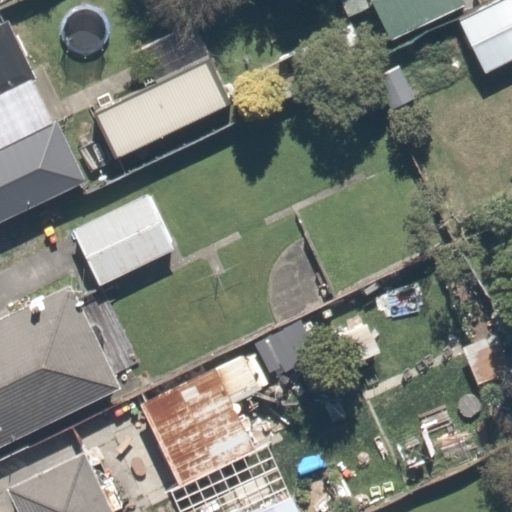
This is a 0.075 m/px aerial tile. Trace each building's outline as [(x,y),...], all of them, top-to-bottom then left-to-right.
[(467,8),(462,0),(340,0),(369,55),(467,8)] [(485,68),(511,54),(511,0),(491,0),(458,16),(485,68)] [(0,215),(84,175),(53,112),(48,115),(31,76),(36,74),(6,12),(0,15),(0,215)] [(98,282),(175,245),(146,188),(70,225),(98,282)] [(0,441),(120,382),(69,278),(0,311),(0,441)] [(262,333),(137,393),(178,478),(305,417),(301,407),(327,394),(314,368),(286,381),(262,333)] [(19,511),(114,511),(82,444),(5,481),(19,511)]
